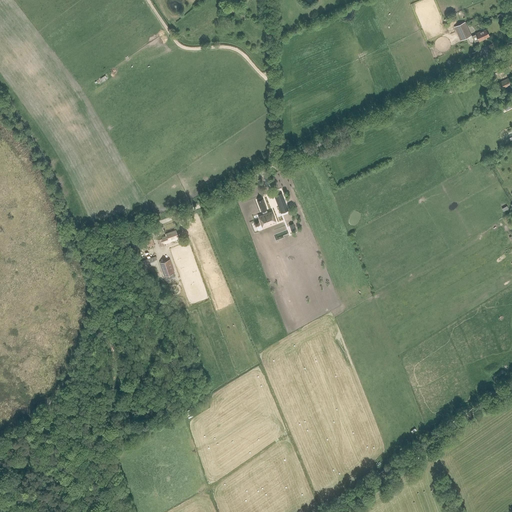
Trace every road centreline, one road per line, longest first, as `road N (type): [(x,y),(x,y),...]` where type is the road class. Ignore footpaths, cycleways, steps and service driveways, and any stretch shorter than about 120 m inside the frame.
road 1 (track): [(96,241),(182,215),(272,168),(271,0)]
road 2 (unclassified): [(272,168),(511,51)]
road 3 (track): [(0,432),(43,412),(81,352),(96,241)]
road 4 (track): [(330,511),(511,385)]
road 5 (track): [(146,0),(177,44),(235,49),(271,87)]
